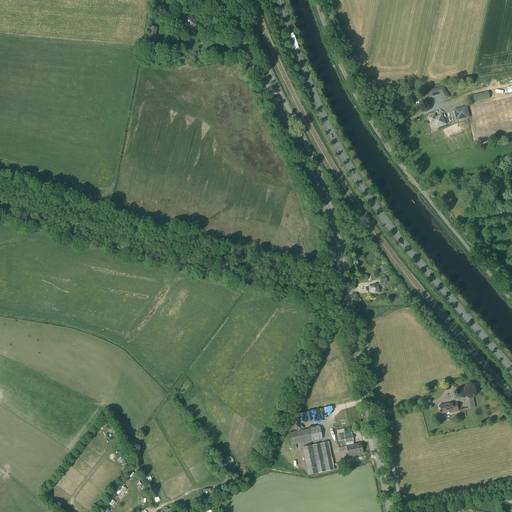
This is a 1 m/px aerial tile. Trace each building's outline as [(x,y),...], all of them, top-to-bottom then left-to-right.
[(192,29),(198,24),(190,15),(187,18),(185,16),(180,20),(182,23),(184,21),(192,29)] [(158,28),(150,27),(148,38),(155,40),(158,28)] [(441,95),(445,101),(450,98),(443,88),(429,91),(430,97),(441,95)] [(473,95),(474,100),(469,101),(470,103),(474,102),(490,99),(489,92),(473,95)] [(455,111),(457,119),(468,116),(466,108),(455,111)] [(434,115),(428,118),(431,123),(434,122),(436,126),(435,126),(436,129),(439,127),(445,124),(441,116),(435,119),(434,115)] [(379,280),(380,283),(380,284),(369,287),(371,295),(379,293),(378,287),(384,286),(385,284),(385,283),(387,283),(386,278),(379,280)] [(473,396),(466,398),(468,410),(475,408),(473,396)] [(452,403),(440,406),(442,414),(454,411),(454,413),(459,412),(457,403),(452,404),(452,403)] [(290,446),(295,445),(322,439),(320,427),(288,433),(290,446)] [(353,441),(351,433),(343,434),(345,443),(353,441)] [(301,448),(307,474),(307,476),(334,470),(328,442),(301,448)] [(346,447),(348,457),(363,453),(361,443),(346,447)] [(142,497),(137,502),(141,505),(146,501),(142,497)]
